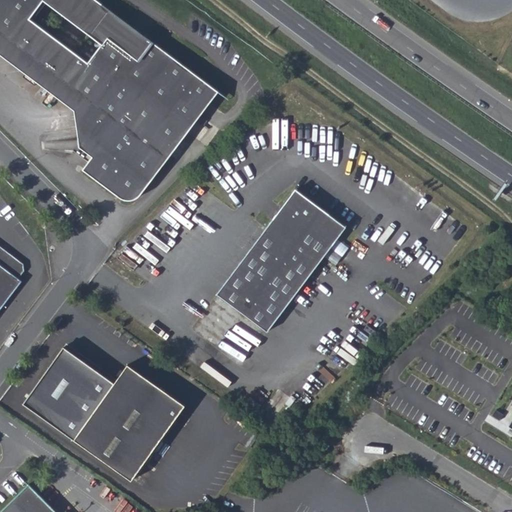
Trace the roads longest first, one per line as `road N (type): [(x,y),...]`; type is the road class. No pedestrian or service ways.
road 1 (trunk): [(267,0),(511,175)]
road 2 (residential): [(0,152),(81,237),(82,252),(0,370)]
road 3 (trunk): [(511,119),(342,0)]
road 4 (unclassified): [(511,509),(377,429)]
